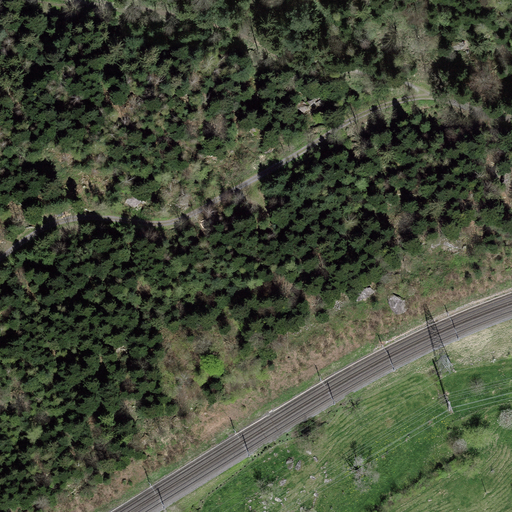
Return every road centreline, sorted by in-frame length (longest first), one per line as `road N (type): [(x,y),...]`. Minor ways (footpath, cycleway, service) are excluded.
road 1 (track): [(443,100),(400,101),(169,225),(82,225),(36,235),(0,260)]
road 2 (track): [(443,100),(173,8),(0,3)]
